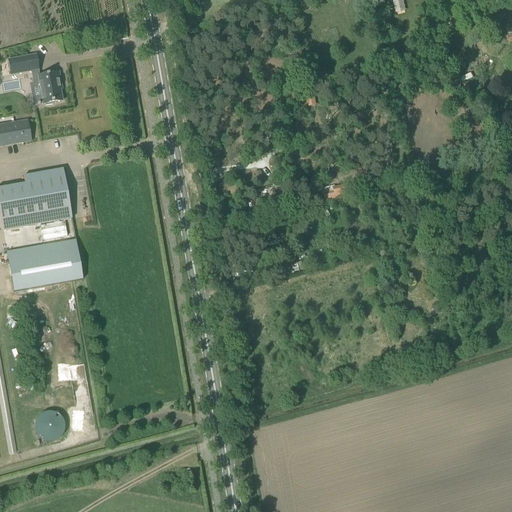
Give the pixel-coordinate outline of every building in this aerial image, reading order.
[(38,71),(35,56),(8,61),(10,75),(38,71)] [(61,89),(61,86),(58,73),(38,77),(43,105),(45,105),(45,106),(52,105),(52,103),(62,101),(60,90),(61,89)] [(0,147),(30,142),(27,122),(0,126),(0,147)] [(24,185),(0,189),(0,218),(2,232),(72,219),(63,169),(22,177),(24,185)] [(326,201),(349,196),(347,186),(333,189),(333,192),(325,194),(326,201)] [(261,200),(253,202),(254,209),(263,207),(266,219),(283,215),(286,214),(284,205),(281,205),(279,197),(262,201),(261,200)] [(42,241),(67,237),(64,221),(40,225),(42,241)] [(82,280),(77,251),(8,263),(11,278),(13,293),(82,280)] [(443,306),(434,309),(435,315),(444,313),(443,306)] [(14,454),(5,377),(0,377),(0,400),(7,455),(14,454)] [(56,411),(32,418),(41,444),(64,436),(56,411)]
